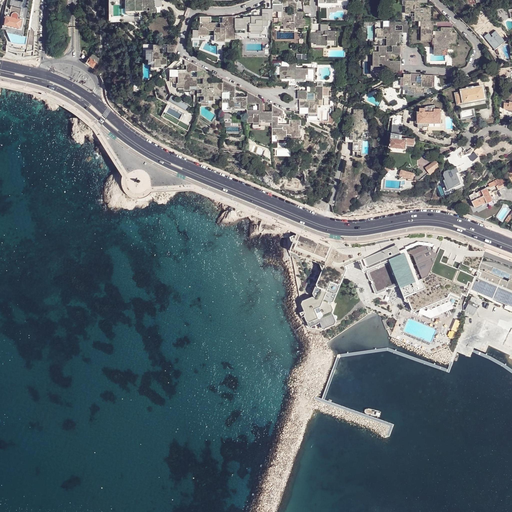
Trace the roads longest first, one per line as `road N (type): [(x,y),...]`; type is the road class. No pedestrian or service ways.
road 1 (secondary): [(83,105),(148,156),(322,230),(435,224),(511,251)]
road 2 (secondary): [(511,242),(436,216),(325,222),(151,148),(92,99)]
